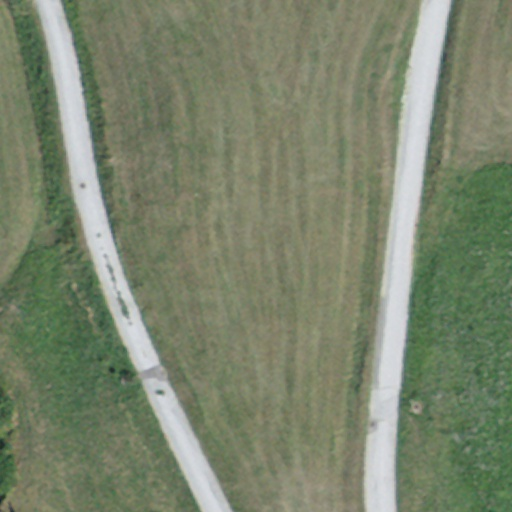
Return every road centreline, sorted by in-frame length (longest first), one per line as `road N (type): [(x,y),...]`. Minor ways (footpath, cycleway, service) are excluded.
road 1 (unclassified): [(228,511),(104,276),(57,0)]
road 2 (unclassified): [(430,0),(375,492),(380,511)]
